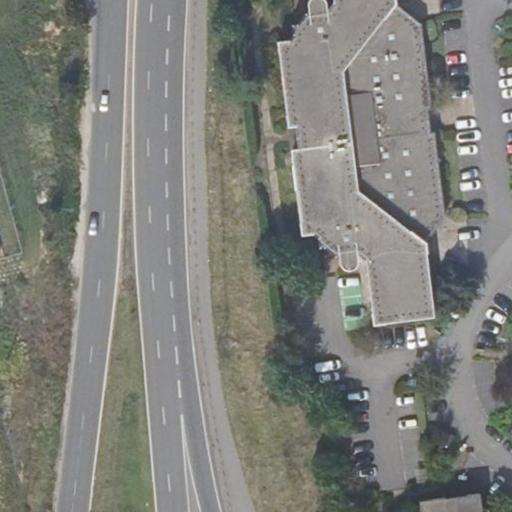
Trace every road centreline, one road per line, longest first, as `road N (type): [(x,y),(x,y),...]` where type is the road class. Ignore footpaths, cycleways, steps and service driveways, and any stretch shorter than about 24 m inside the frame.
road 1 (primary): [(112,0),(104,230),(70,511)]
road 2 (primary): [(170,360),(162,0)]
road 3 (motorway): [(208,511),(193,415),(170,360)]
road 4 (primary): [(175,511),(170,360)]
